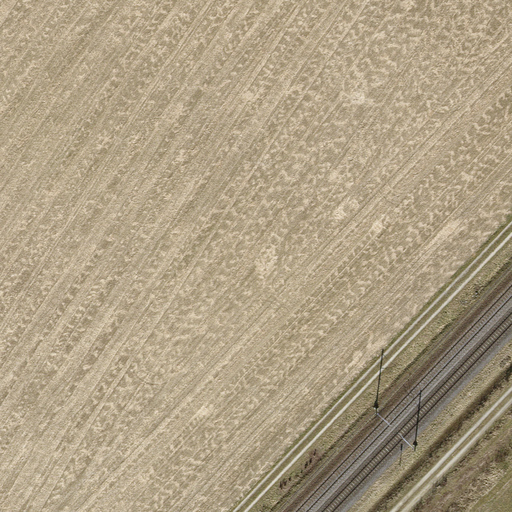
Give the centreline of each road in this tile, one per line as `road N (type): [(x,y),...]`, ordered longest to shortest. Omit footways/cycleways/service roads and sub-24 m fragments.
road 1 (track): [(242,511),(511,229)]
road 2 (track): [(511,395),(399,511)]
